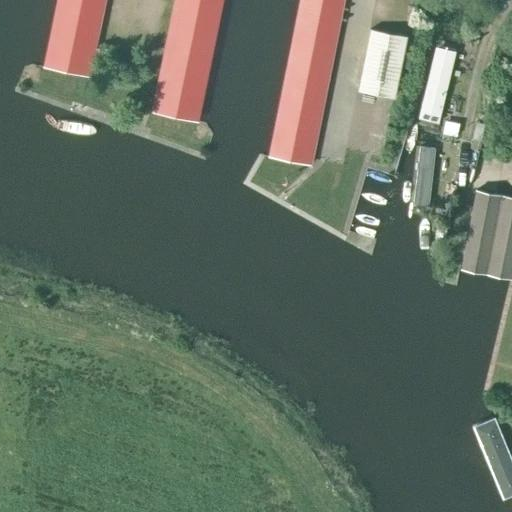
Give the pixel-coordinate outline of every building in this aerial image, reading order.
[(102,0),(58,0),(44,68),(86,76),(102,0)] [(219,0),(175,0),(154,97),(153,113),(195,122),(219,0)] [(340,0),(300,0),(269,157),(308,165),(340,0)] [(370,29),(358,90),(394,97),(406,36),(370,29)] [(455,48),(437,45),(436,46),(424,101),(422,101),(419,118),(440,121),(455,48)] [(435,145),(420,143),(411,199),(428,202),(435,145)] [(379,185),(352,247),(380,260),(407,196),(379,185)] [(511,196),(475,189),(459,269),(510,279),(511,270),(511,196)] [(511,491),(511,461),(493,419),(472,428),(502,496),(511,491)]
